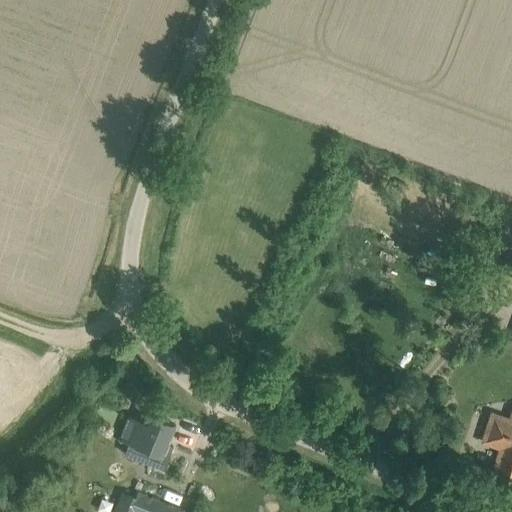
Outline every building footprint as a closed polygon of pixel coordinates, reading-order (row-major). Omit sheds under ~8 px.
[(370,182),(368,186),(382,192),(387,181),(373,175),(360,169),(357,177),(370,182)] [(146,412),(143,420),(129,415),(120,437),(130,441),(125,452),(164,468),(173,445),(168,443),(176,424),(146,412)] [(485,443),(501,448),(493,472),(511,478),(511,412),(510,420),(494,415),(485,443)] [(11,489),(1,478),(0,478),(0,511),(8,511),(12,507),(13,502),(11,489)] [(177,511),(121,490),(112,511),(177,511)]
